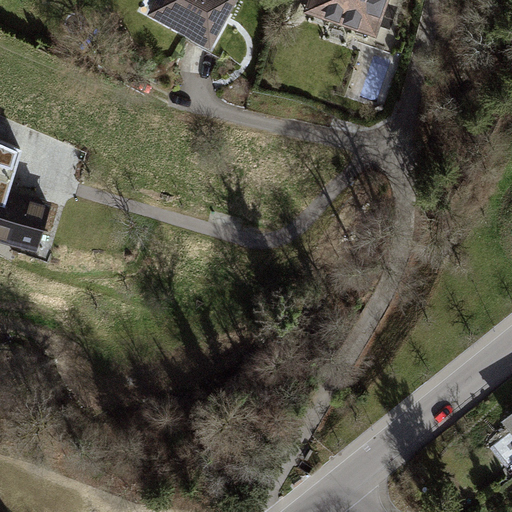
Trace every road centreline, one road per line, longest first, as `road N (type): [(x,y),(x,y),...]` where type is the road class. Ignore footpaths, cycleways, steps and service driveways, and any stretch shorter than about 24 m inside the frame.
road 1 (unclassified): [(266,511),(269,492),(387,289),(404,198),(396,152),(437,0)]
road 2 (residential): [(336,489),(511,347)]
